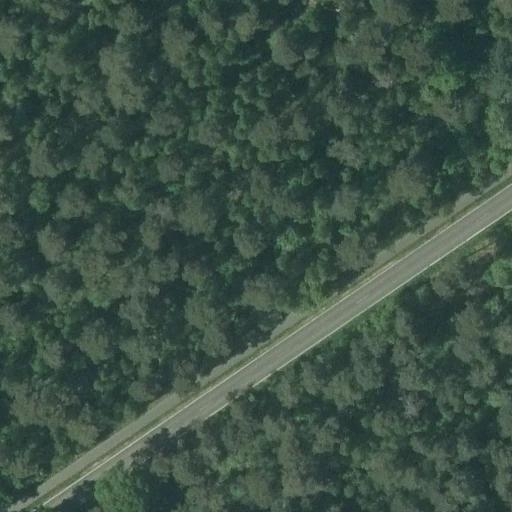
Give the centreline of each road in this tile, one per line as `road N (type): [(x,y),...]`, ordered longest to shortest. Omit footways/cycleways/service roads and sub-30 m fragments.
road 1 (tertiary): [(50,511),(511,196)]
road 2 (track): [(189,416),(261,511)]
